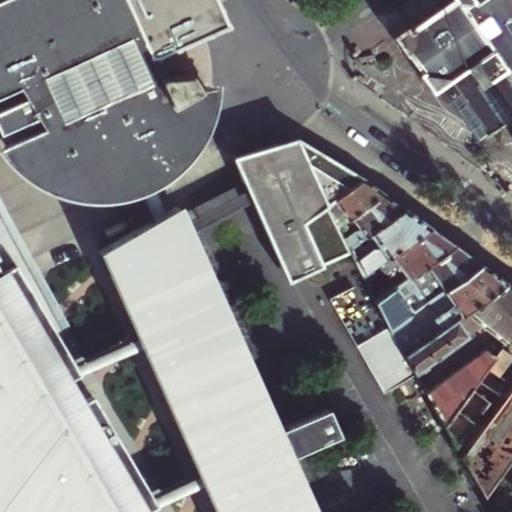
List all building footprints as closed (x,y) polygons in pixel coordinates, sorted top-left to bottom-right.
[(156,57),(111,0),(48,0),(25,10),(27,23),(11,24),(0,27),(0,98),(4,99),(29,94),(36,109),(2,123),(9,143),(47,129),(52,140),(15,155),(32,169),(51,180),(69,187),(88,191),(106,192),(126,189),(141,184),(157,218),(169,211),(155,178),(173,166),(189,147),(199,127),(206,106),(207,90),(196,92),(190,76),(165,78),(156,57)] [(111,0),(156,57),(225,25),(213,0),(111,0)] [(476,83),(499,66),(451,0),(443,0),(404,28),(402,25),(389,34),(401,51),(403,50),(410,60),(417,69),(415,70),(428,89),(433,85),(462,64),(476,83)] [(511,0),(451,0),(499,66),(507,77),(511,73),(511,0)] [(462,64),(433,85),(446,103),(450,101),(457,111),(478,140),(487,133),(488,135),(494,130),(511,117),(511,83),(507,77),(499,66),(476,83),(462,64)] [(339,229),(327,205),(363,179),(341,163),(321,148),(298,138),(294,140),(243,176),(248,185),(191,219),(196,231),(253,196),(297,300),(359,269),(349,249),(345,240),(339,229)] [(351,220),(383,194),(373,187),(363,179),(327,205),(339,229),(351,220)] [(383,194),(351,220),(359,231),(354,233),(345,240),(349,249),(404,209),(394,202),(383,194)] [(315,511),(288,451),(297,447),(299,451),(340,433),(328,408),(287,426),(289,430),(281,434),(193,233),(196,231),(191,219),(188,221),(180,205),(169,211),(157,218),(103,250),(129,311),(134,322),(191,453),(196,463),(217,511),(315,511)] [(404,209),(349,249),(359,269),(363,278),(373,271),(377,268),(429,228),(416,218),(404,209)] [(0,253),(8,249),(12,256),(47,316),(54,312),(13,245),(0,221),(0,253)] [(395,266),(406,281),(454,246),(441,237),(429,228),(377,268),(383,275),(395,266)] [(454,246),(406,281),(376,302),(388,326),(390,330),(407,318),(394,301),(407,291),(411,296),(412,295),(417,302),(419,300),(420,302),(429,295),(423,287),(428,284),(437,296),(480,265),(466,255),(454,246)] [(0,263),(12,256),(8,249),(0,253),(0,263)] [(0,511),(149,511),(141,497),(196,463),(191,453),(144,480),(85,381),(76,387),(63,364),(134,322),(129,311),(66,348),(47,316),(12,256),(0,263),(0,511)] [(390,330),(404,356),(420,344),(438,332),(506,284),(494,275),(480,265),(437,296),(429,302),(438,315),(419,329),(410,316),(407,318),(390,330)] [(373,271),(363,278),(366,282),(376,275),(373,271)] [(419,300),(417,302),(421,307),(429,302),(437,296),(428,284),(423,287),(429,295),(420,302),(419,300)] [(511,288),(506,284),(438,332),(451,351),(462,343),(475,335),(473,332),(476,328),(479,324),(495,336),(499,340),(511,322),(511,288)] [(505,345),(511,335),(511,322),(499,340),(502,342),(505,345)] [(390,330),(388,326),(356,345),(383,391),(414,374),(404,356),(390,330)] [(438,332),(420,344),(434,364),(442,357),(451,351),(438,332)] [(511,335),(505,345),(496,357),(481,378),(498,390),(505,380),(501,377),(511,361),(511,335)] [(420,344),(404,356),(414,374),(415,376),(420,373),(424,370),(434,364),(420,344)] [(481,378),(496,357),(486,348),(475,357),(464,365),(481,378)] [(511,361),(501,377),(505,380),(511,385),(511,361)] [(472,389),(481,378),(464,365),(458,369),(452,374),(472,389)] [(420,373),(415,376),(421,387),(426,384),(420,373)] [(439,384),(463,402),(472,389),(452,374),(446,378),(439,384)] [(459,408),(477,420),(498,390),(481,378),(472,389),(463,402),(459,408)] [(432,389),(425,394),(444,428),(459,408),(463,402),(439,384),(432,389)] [(511,389),(475,439),(461,459),(484,498),(498,478),(511,459),(511,389)] [(459,408),(444,428),(461,459),(475,439),(467,433),(477,420),(459,408)]
